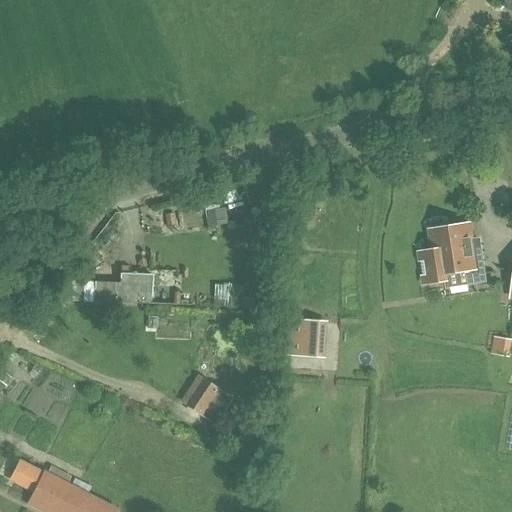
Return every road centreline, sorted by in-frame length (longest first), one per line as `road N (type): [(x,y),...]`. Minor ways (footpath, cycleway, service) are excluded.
road 1 (unclassified): [(0,224),(511,94)]
road 2 (residential): [(419,338),(389,156),(511,126)]
road 3 (track): [(0,327),(100,197)]
